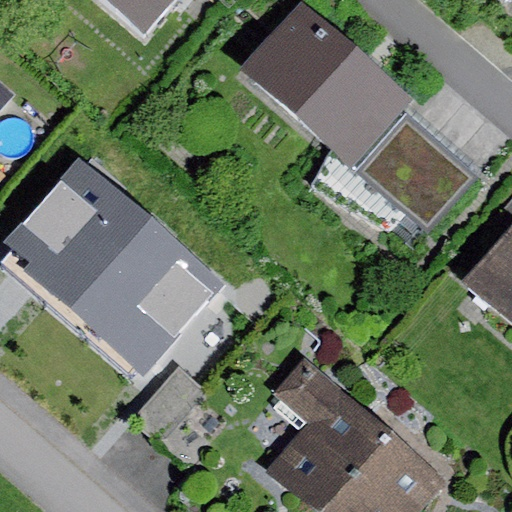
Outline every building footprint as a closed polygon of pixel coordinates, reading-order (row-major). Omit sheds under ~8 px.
[(102,0),(143,36),(175,0),(102,0)] [(305,0),(243,69),(356,169),(404,114),(417,100),(305,0)] [(0,114),(15,97),(0,83),(0,123),(0,124),(0,123),(0,114)] [(404,114),(356,169),(430,234),(478,179),(404,114)] [(136,187),(90,148),(8,243),(154,369),(226,287),(125,200),(136,187)] [(511,223),(461,282),(511,326),(511,223)] [(419,511),(445,483),(305,361),(276,394),(307,421),(263,471),(310,511),(419,511)] [(178,367),(137,416),(170,444),(211,394),(178,367)]
